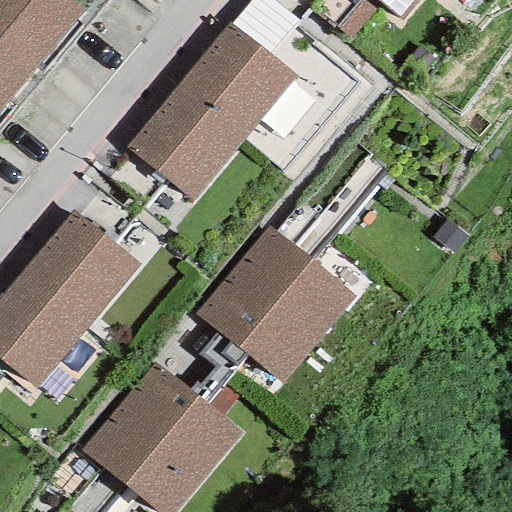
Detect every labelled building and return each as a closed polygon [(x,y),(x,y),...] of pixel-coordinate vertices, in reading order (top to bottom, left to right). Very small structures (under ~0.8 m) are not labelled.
[(67,0),(0,0),(0,108),(81,11),(67,0)] [(251,0),(230,23),(268,54),(298,21),(271,0),(251,0)] [(372,0),(401,23),(420,0),(372,0)] [(179,81),(246,139),(296,77),(268,54),(230,23),(227,21),(179,81)] [(246,139),(179,81),(125,148),(192,204),(246,139)] [(18,274),(89,327),(140,264),(71,208),(18,274)] [(236,396),(222,385),(246,356),(282,385),(354,296),(268,227),(193,314),(216,332),(197,356),(212,368),(198,385),(195,382),(186,392),(153,364),(80,451),(156,511),(175,511),(241,434),(219,418),(236,396)] [(89,327),(18,274),(0,296),(0,361),(35,391),(89,327)]
